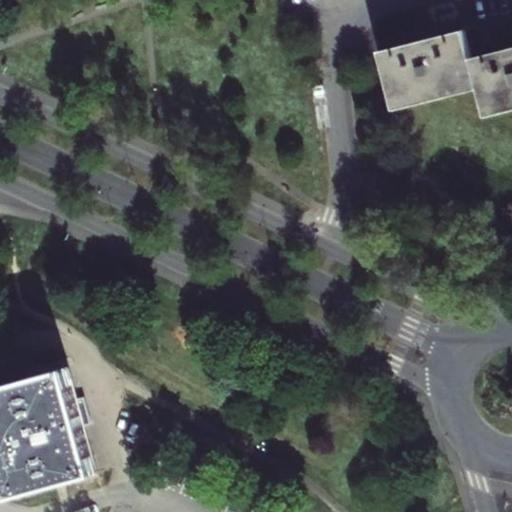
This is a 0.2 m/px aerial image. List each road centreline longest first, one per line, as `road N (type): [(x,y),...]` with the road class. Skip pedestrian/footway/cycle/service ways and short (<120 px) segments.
road 1 (tertiary): [(511,329),(0,94)]
road 2 (tertiary): [(0,180),(412,373),(457,407)]
